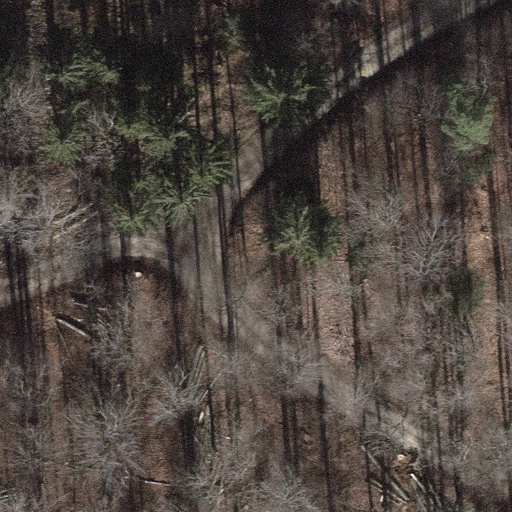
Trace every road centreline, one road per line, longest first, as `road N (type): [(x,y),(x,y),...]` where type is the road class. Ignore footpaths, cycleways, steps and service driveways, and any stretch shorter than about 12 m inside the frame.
road 1 (track): [(0,276),(187,213),(372,410),(511,470)]
road 2 (track): [(187,213),(332,79),(489,0)]
